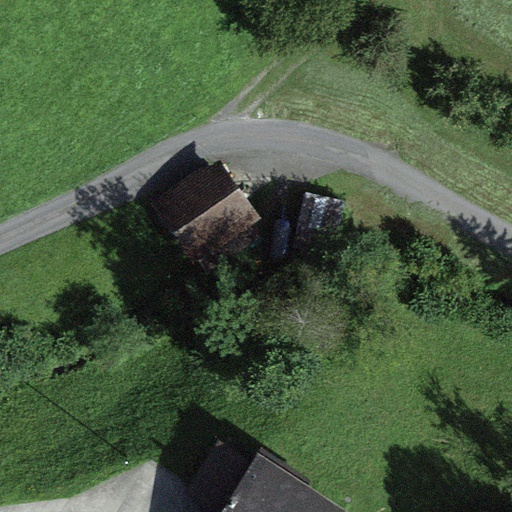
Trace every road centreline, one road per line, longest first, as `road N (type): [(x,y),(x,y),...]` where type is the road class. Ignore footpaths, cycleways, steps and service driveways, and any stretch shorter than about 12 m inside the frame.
road 1 (track): [(0,237),(184,156),(279,144),(318,151),(511,244)]
road 2 (track): [(355,0),(269,72),(226,147)]
